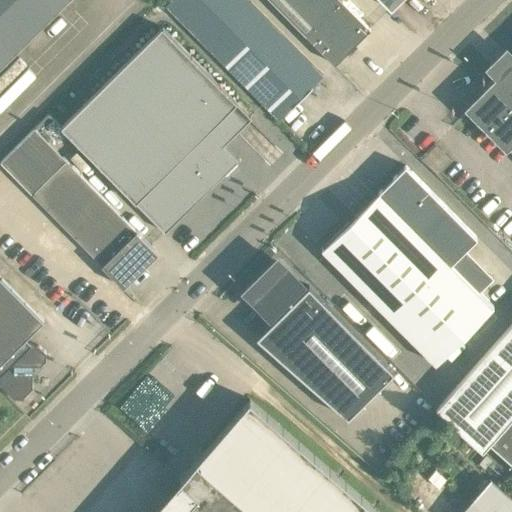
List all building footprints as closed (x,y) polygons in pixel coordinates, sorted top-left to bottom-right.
[(0,0),(0,68),(69,0),(0,0)] [(170,0),(165,5),(207,47),(279,120),(323,76),(248,0),(170,0)] [(271,0),(335,64),(371,29),(342,0),(271,0)] [(381,0),(391,9),(400,0),(381,0)] [(162,27),(61,127),(165,232),(237,160),(223,146),(251,117),(162,27)] [(511,65),(470,108),(511,150),(511,65)] [(31,194),(116,280),(123,287),(126,284),(124,282),(145,261),(149,260),(147,250),(151,246),(66,159),(34,128),(0,162),(31,194)] [(422,159),(438,175),(452,161),(436,145),(422,159)] [(322,249),(436,363),(494,306),(452,263),(477,238),(406,166),(322,249)] [(348,418),(395,372),(309,285),(306,288),(278,260),(246,291),(275,319),(257,337),(348,418)] [(0,384),(14,398),(21,398),(32,387),(32,373),(19,373),(19,365),(40,365),(45,360),(45,352),(39,345),(31,345),(25,339),(43,320),(0,277),(0,384)] [(511,323),(436,410),(482,451),(490,443),(511,462),(511,323)] [(379,511),(249,399),(179,479),(189,487),(167,511),(379,511)] [(511,511),(511,498),(490,479),(460,511),(511,511)]
